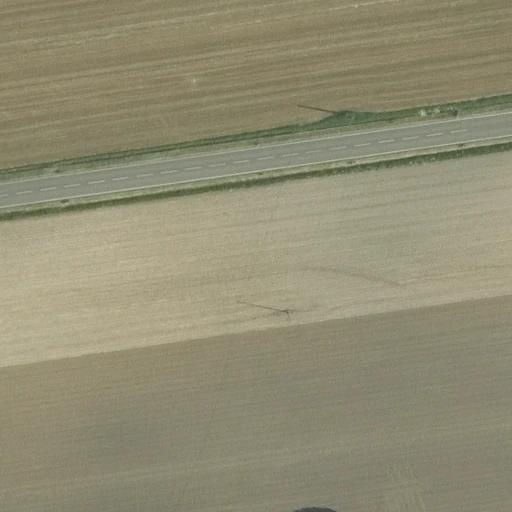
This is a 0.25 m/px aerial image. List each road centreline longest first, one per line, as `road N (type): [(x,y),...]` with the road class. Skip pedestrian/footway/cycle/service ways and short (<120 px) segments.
road 1 (secondary): [(511,125),(0,197)]
road 2 (track): [(314,0),(296,30),(147,176)]
